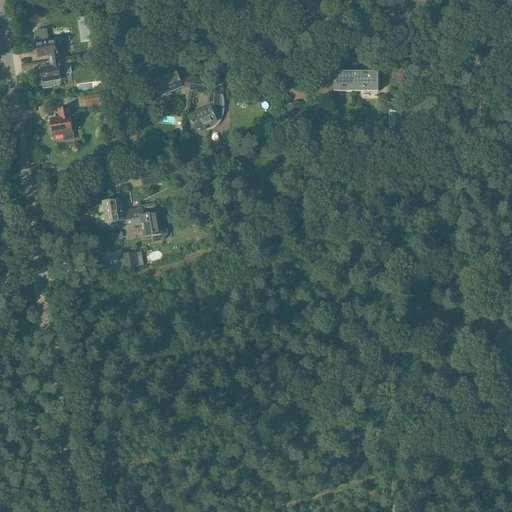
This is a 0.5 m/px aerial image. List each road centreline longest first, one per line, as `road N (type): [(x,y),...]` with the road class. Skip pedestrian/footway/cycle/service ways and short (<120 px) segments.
road 1 (secondary): [(212,0),(373,16),(501,0)]
road 2 (unclassified): [(0,10),(44,295)]
road 3 (track): [(76,511),(44,295)]
